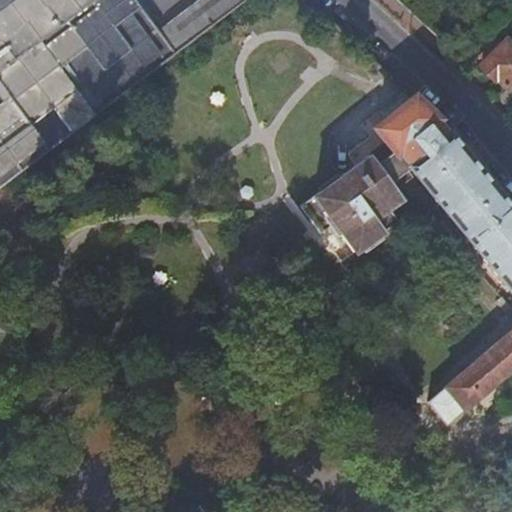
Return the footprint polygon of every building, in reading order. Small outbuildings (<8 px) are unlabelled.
[(0,190),(177,55),(135,0),(0,0),(0,84),(13,101),(11,104),(12,106),(0,115),(0,190)] [(504,44),(496,36),(479,57),(485,63),(504,44)] [(508,89),(511,85),(511,44),(507,40),(504,44),(485,63),(481,67),(496,81),(498,79),(503,84),(508,89)] [(376,85),(389,75),(372,59),(361,67),(376,85)] [(511,206),(450,131),(414,98),(377,129),(379,132),(348,158),(347,159),(347,162),(354,170),(301,214),(315,232),(318,230),(326,238),(322,240),(345,268),(398,224),(388,212),(398,204),(400,207),(408,205),(396,191),(413,178),(406,170),(408,169),(511,295),(511,330),(428,403),(447,426),(511,370),(511,206)] [(315,232),(322,240),(326,238),(318,230),(315,232)] [(469,484),(478,490),(483,483),(475,476),(469,484)]
